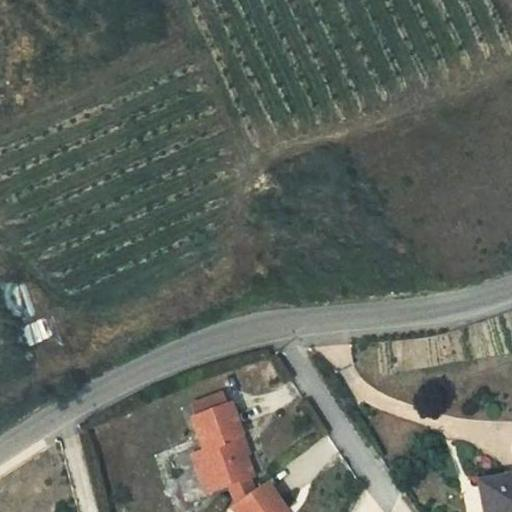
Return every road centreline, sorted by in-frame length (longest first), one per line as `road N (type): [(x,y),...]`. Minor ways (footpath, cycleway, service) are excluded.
road 1 (residential): [(0,452),(144,365),(224,332),(282,321)]
road 2 (unknown): [(326,317),(372,399),(511,443)]
road 3 (residential): [(282,321),(429,307),(511,286)]
road 4 (residential): [(282,321),(293,353),(380,486)]
